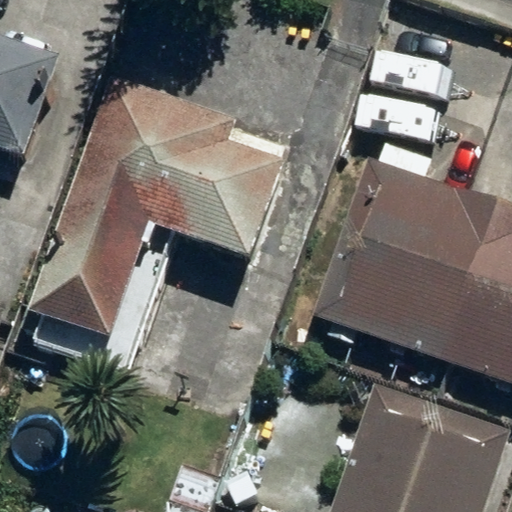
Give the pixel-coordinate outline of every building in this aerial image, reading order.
[(0,180),(2,174),(31,183),(68,76),(39,66),(43,55),(0,40),(0,180)] [(278,167),(285,143),(112,92),(35,350),(123,377),(161,252),(268,284),(300,174),(278,167)] [(511,217),(371,170),(317,330),(511,395),(511,217)] [(0,346),(9,315),(0,312),(0,346)] [(489,511),(511,449),(511,442),(377,397),(337,511),(489,511)]
